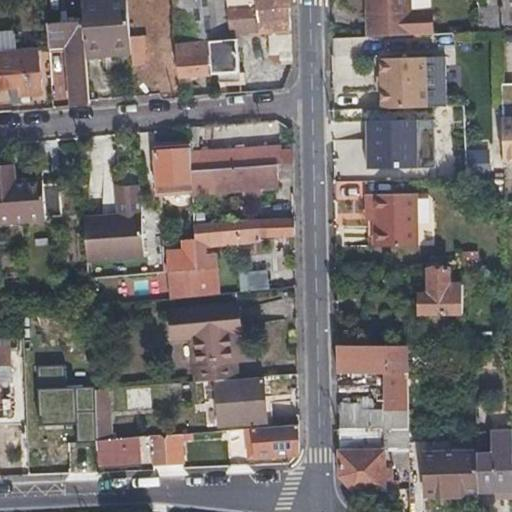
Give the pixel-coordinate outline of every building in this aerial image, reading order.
[(80,0),(81,12),(86,58),(104,56),(103,49),(131,46),(131,37),(129,16),(127,0),(80,0)] [(229,40),(228,34),(224,0),(172,0),(179,76),(220,73),(220,81),(240,80),(237,39),(229,40)] [(224,0),(228,34),(289,30),(287,0),(224,0)] [(365,0),(367,38),(433,35),(432,13),(410,13),(409,0),(365,0)] [(511,0),(499,0),(500,24),(511,23),(511,0)] [(480,33),(498,33),(497,1),(479,1),(480,33)] [(47,27),(47,32),(48,44),(68,42),(73,106),(90,105),(86,58),(81,12),(46,15),(47,27)] [(146,35),(131,37),(131,46),(132,54),(133,66),(148,64),(146,35)] [(269,36),(270,46),(271,55),(280,54),(280,59),(290,58),(289,35),(269,36)] [(103,49),(104,56),(132,54),(131,46),(103,49)] [(21,97),(32,95),(43,93),(38,47),(0,51),(0,90),(20,88),(21,97)] [(380,60),(381,110),(426,109),(425,59),(380,60)] [(511,112),(493,114),(494,161),(511,160),(511,112)] [(190,128),(190,141),(191,148),(200,147),(198,127),(190,128)] [(192,172),(277,164),(284,164),(282,145),(191,153),(192,172)] [(371,176),(371,171),(371,166),(386,166),(385,162),(392,161),(391,146),(350,147),(351,176),(371,176)] [(193,183),(192,172),(191,153),(191,151),(155,152),(156,194),(172,194),(172,184),(193,183)] [(465,157),(459,157),(454,157),(454,176),(465,175),(465,157)] [(277,164),(192,172),(193,183),(193,194),(279,186),(277,164)] [(61,216),(60,199),(59,183),(43,185),(42,179),(14,181),(13,165),(0,166),(0,222),(45,219),(45,217),(61,216)] [(367,214),(371,214),(375,214),(376,222),(376,248),(417,247),(416,195),(367,196),(367,214)] [(368,222),(376,222),(375,214),(371,214),(367,214),(368,222)] [(87,262),(116,259),(145,257),(142,215),(84,220),(87,262)] [(203,246),(214,245),(262,241),(261,237),(279,236),(279,240),(286,239),(285,235),(294,235),(294,220),(261,221),(195,227),(195,242),(197,268),(169,271),(170,299),(218,294),(214,253),(204,254),(203,246)] [(169,271),(197,268),(195,242),(184,242),(185,250),(168,252),(169,271)] [(237,271),(238,290),(267,289),(266,269),(237,271)] [(420,295),(420,304),(421,314),(462,314),(461,285),(448,285),(448,269),(427,270),(427,295),(420,295)] [(239,332),(239,318),(238,304),(180,308),(182,337),(196,335),(199,381),(233,378),(233,359),(231,333),(239,332)] [(241,359),(239,332),(231,333),(233,359),(241,359)] [(0,342),(0,353),(9,353),(8,342),(0,342)] [(337,347),(337,360),(338,373),(386,373),(386,347),(337,347)] [(386,373),(387,413),(407,413),(406,347),(386,347),(386,373)] [(0,381),(9,381),(7,363),(0,363),(0,381)] [(60,365),(33,366),(34,386),(61,385),(60,365)] [(240,378),(241,400),(242,423),(265,421),(262,376),(240,378)] [(97,439),(110,438),(107,389),(94,390),(96,427),(97,439)] [(396,481),(390,481),(384,482),(384,469),(390,469),(390,462),(383,462),(383,450),(380,451),(380,430),(407,429),(407,413),(387,413),(340,413),(341,430),(339,430),(340,476),(353,491),(397,491),(396,481)] [(229,458),(298,452),(298,424),(226,429),(229,458)] [(98,456),(97,439),(96,427),(72,429),(74,458),(98,456)] [(165,464),(182,463),(180,433),(163,434),(165,464)] [(165,464),(163,434),(153,435),(154,465),(165,464)] [(476,458),(477,494),(511,493),(511,434),(492,434),(492,457),(476,458)] [(110,438),(97,439),(98,456),(98,460),(99,464),(140,461),(138,440),(121,441),(121,437),(110,438)] [(464,495),(477,494),(476,458),(476,455),(422,455),(424,495),(437,495),(437,499),(465,498),(464,495)]
